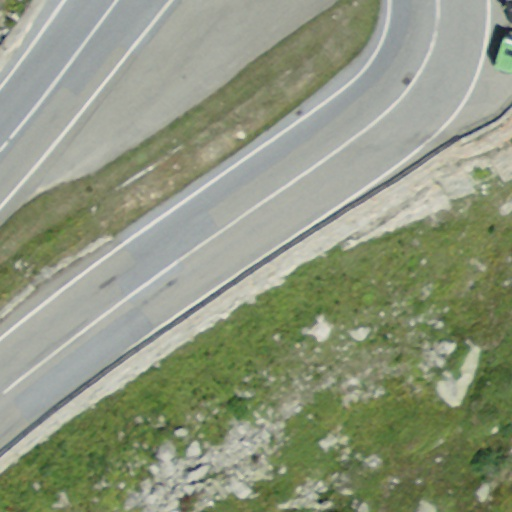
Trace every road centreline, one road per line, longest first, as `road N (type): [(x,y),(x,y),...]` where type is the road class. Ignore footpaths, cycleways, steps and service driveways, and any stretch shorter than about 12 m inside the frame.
road 1 (primary): [(0,398),(385,112),(427,57),(436,0)]
road 2 (primary): [(115,0),(0,149)]
